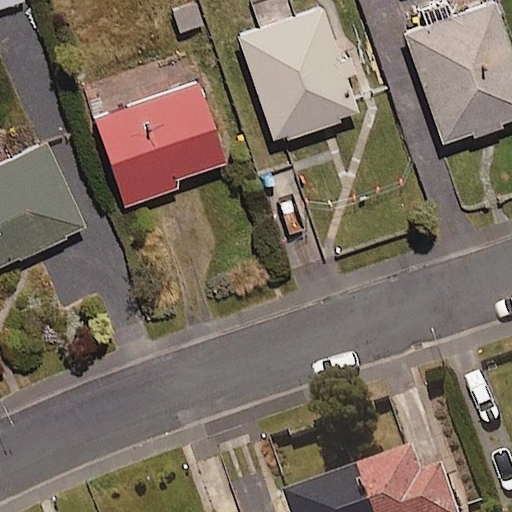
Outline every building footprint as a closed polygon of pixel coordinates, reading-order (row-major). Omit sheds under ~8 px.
[(353,104),(314,0),(313,0),(229,32),(268,136),(353,104)] [(511,110),(511,64),(489,0),(474,0),(397,27),(436,137),(511,110)] [(36,29),(2,41),(12,69),(46,57),(36,29)] [(219,155),(192,76),(87,112),(117,200),(173,181),(170,172),(219,155)] [(0,257),(79,222),(40,133),(0,151),(0,257)] [(418,481),(409,456),(279,502),(282,511),(452,511),(439,474),(418,481)]
